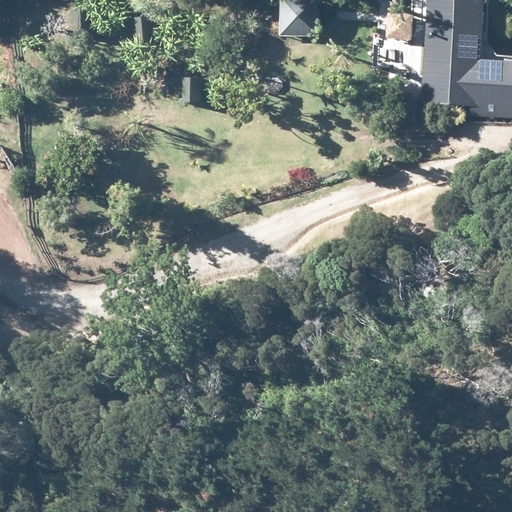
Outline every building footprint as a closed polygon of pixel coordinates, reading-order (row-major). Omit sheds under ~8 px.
[(282,38),(320,37),(320,2),(282,2),(282,38)] [(78,11),(78,35),(94,35),(94,11),(78,11)] [(511,68),(487,67),(490,20),(430,16),(424,108),(474,112),(474,120),(511,122),(511,68)] [(137,19),(138,47),(160,46),(159,18),(137,19)] [(204,109),(204,83),(188,83),(186,108),(204,109)] [(320,164),(270,179),(275,197),(325,183),(320,164)]
